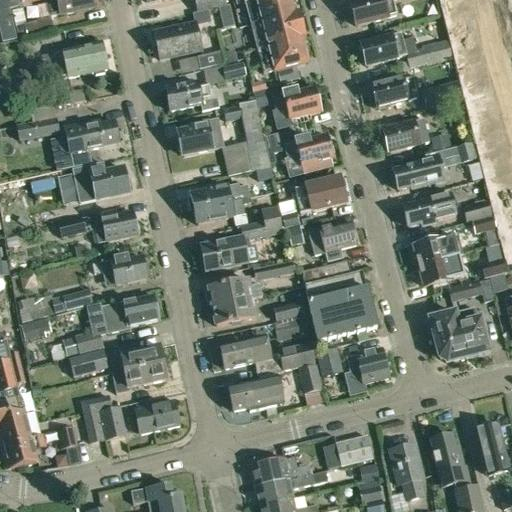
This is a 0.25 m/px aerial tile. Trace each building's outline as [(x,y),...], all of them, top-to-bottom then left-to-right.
[(60,17),(92,10),(89,0),(45,0),(49,19),(60,17)] [(222,0),(194,0),(197,13),(225,7),(222,0)] [(295,15),(294,14),(290,0),(252,0),(244,2),(250,27),(295,15)] [(387,20),(397,18),(392,0),(369,0),(350,5),(356,28),(387,21),(387,20)] [(451,0),(455,16),(487,9),(484,0),(451,0)] [(223,30),(233,28),(233,27),(228,6),(227,7),(218,9),(223,30)] [(487,9),(455,16),(460,36),(472,33),(478,55),(511,46),(511,34),(508,21),(491,26),(487,9)] [(250,27),(256,51),(301,40),(301,41),(303,40),(296,14),(294,14),(295,15),(250,27)] [(53,30),(49,19),(14,29),(17,41),(53,30)] [(195,25),(153,35),(159,62),(201,53),(195,25)] [(412,40),(402,42),(400,35),(391,37),(360,45),(366,69),(397,61),(397,60),(416,56),(412,40)] [(301,40),(256,51),(263,76),(307,64),(301,41),(301,40)] [(103,73),(107,72),(101,44),(98,45),(97,42),(88,44),(89,47),(62,53),(62,54),(54,56),(58,74),(66,73),(68,81),(95,75),(95,78),(104,76),(103,73)] [(426,67),(452,60),(447,43),(422,49),(426,67)] [(483,76),(470,79),(475,99),(507,91),(503,74),(511,71),(511,46),(478,55),(483,76)] [(196,59),(199,72),(223,66),(221,54),(196,59)] [(225,82),(245,77),(242,66),(223,70),(225,82)] [(407,103),(417,101),(411,78),(401,80),(370,87),(377,111),(407,104),(407,103)] [(165,90),(170,114),(201,108),(202,114),(220,110),(217,99),(211,100),(208,86),(197,88),(196,83),(165,90)] [(253,94),(264,91),(262,84),(251,87),(253,94)] [(458,85),(422,94),(426,111),(462,101),(458,85)] [(271,100),(272,105),(274,113),(286,111),(289,122),(319,115),(313,90),(296,94),(295,91),(282,95),(282,97),(271,100)] [(507,91),(475,99),(480,118),(492,115),(498,137),(511,133),(511,107),(511,108),(507,91)] [(256,117),(257,117),(254,103),(238,107),(238,109),(223,112),(225,124),(241,121),(246,145),(222,150),(227,179),(269,170),(263,144),(262,144),(256,117)] [(55,121),(33,125),(35,140),(58,136),(55,121)] [(99,122),(81,126),(64,129),(72,171),(91,167),(88,153),(118,146),(113,124),(100,126),(99,122)] [(419,147),(428,145),(423,122),(412,124),(382,132),(388,156),(419,148),(419,147)] [(182,158),(223,150),(217,123),(206,125),(206,124),(190,127),(191,130),(177,133),(182,158)] [(503,159),(490,162),(495,181),(511,177),(511,133),(498,137),(503,159)] [(268,157),(274,156),(281,154),(277,137),(264,140),(268,157)] [(283,148),(285,155),(286,161),(298,159),(301,170),(331,162),(325,137),(308,141),(307,139),(294,142),(294,145),(283,148)] [(433,142),(436,155),(454,150),(451,138),(433,142)] [(426,186),(436,183),(431,162),(421,165),(420,165),(393,172),(398,193),(411,190),(411,192),(427,188),(426,186)] [(95,202),(127,195),(122,171),(103,174),(102,171),(89,174),(89,176),(80,178),(85,204),(95,202)] [(270,183),(267,171),(253,175),(255,187),(270,183)] [(511,177),(495,181),(500,201),(511,197),(511,177)] [(311,214),(345,206),(338,179),(304,188),(304,189),(292,192),(299,216),(311,214)] [(193,211),(241,201),(237,186),(226,189),(226,188),(190,196),(193,211)] [(436,223),(455,219),(450,197),(402,209),(407,230),(421,227),(421,229),(436,225),(436,223)] [(241,201),(193,211),(196,227),(233,219),(233,218),(244,216),(241,201)] [(493,220),(488,203),(477,205),(477,209),(464,212),(467,226),(493,220)] [(263,224),(278,220),(276,209),(260,213),(263,224)] [(105,245),(136,239),(131,215),(114,218),(113,216),(100,219),(105,245)] [(299,228),(296,216),(282,219),(285,231),(299,228)] [(84,220),(67,224),(56,226),(59,239),(87,232),(84,220)] [(239,241),(199,249),(204,273),(247,265),(244,244),(252,242),(273,237),(282,235),(278,220),(263,224),(237,230),(239,241)] [(485,235),(496,233),(492,220),(472,225),(475,238),(485,235)] [(324,256),(355,248),(350,225),(318,233),(318,234),(309,236),(314,257),(324,255),(324,256)] [(302,246),(299,230),(285,232),(289,248),(302,246)] [(417,269),(457,259),(453,243),(443,245),(442,241),(412,249),(417,269)] [(484,251),(489,267),(477,270),(480,282),(506,275),(499,246),(484,251)] [(115,288),(146,282),(141,259),(127,262),(126,258),(110,262),(110,264),(91,267),(93,277),(102,275),(103,278),(112,276),(115,288)] [(461,275),(457,259),(417,269),(422,289),(452,282),(451,277),(461,275)] [(252,272),(255,284),(295,275),(293,264),(252,272)] [(317,344),(375,330),(366,291),(361,273),(350,276),(346,264),(301,275),(308,305),(307,305),(317,344)] [(212,309),(251,301),(261,299),(258,286),(248,288),(247,281),(208,290),(212,309)] [(451,304),(482,296),(485,306),(495,303),(490,282),(480,285),(448,293),(451,304)] [(62,300),(65,313),(91,306),(87,293),(62,300)] [(127,330),(157,324),(152,298),(100,310),(103,323),(124,318),(127,330)] [(55,315),(65,313),(62,300),(51,302),(55,315)] [(251,301),(212,309),(215,328),(255,320),(251,301)] [(28,323),(24,304),(15,306),(20,325),(28,323)] [(295,319),(291,306),(272,312),(275,324),(295,319)] [(474,311),(454,316),(465,360),(488,355),(479,321),(476,322),(474,311)] [(465,360),(454,316),(454,315),(428,321),(438,361),(445,365),(465,360)] [(305,321),(286,325),(289,340),(308,336),(305,321)] [(38,324),(20,328),(24,344),(42,339),(38,324)] [(97,333),(74,339),(61,343),(65,359),(102,350),(97,333)] [(254,364),(266,362),(262,339),(249,341),(219,348),(224,372),(254,365),(254,364)] [(313,368),(309,346),(277,353),(281,375),(313,368)] [(123,374),(162,366),(159,349),(119,358),(123,374)] [(322,380),(341,375),(335,351),(316,356),(322,380)] [(362,388),(388,381),(381,352),(345,361),(350,377),(359,374),(362,388)] [(72,380),(107,371),(103,353),(68,363),(72,380)] [(24,384),(17,354),(9,356),(16,386),(24,384)] [(162,366),(123,374),(111,377),(115,398),(128,395),(128,391),(166,383),(162,366)] [(322,392),(315,369),(297,373),(303,397),(322,392)] [(278,379),(259,383),(228,390),(233,414),(248,411),(249,415),(265,411),(284,407),(278,379)] [(0,430),(19,398),(4,402),(4,401),(0,402),(0,430)] [(19,398),(0,430),(0,442),(1,447),(31,440),(24,413),(23,413),(19,398)] [(89,447),(103,444),(96,415),(110,411),(107,400),(80,405),(89,447)] [(148,436),(179,429),(173,403),(134,412),(139,438),(148,436)] [(105,443),(125,438),(119,411),(99,416),(105,443)] [(486,474),(506,470),(503,458),(504,458),(496,427),(475,432),(483,463),(486,474)] [(58,434),(62,453),(78,449),(73,430),(58,434)] [(36,438),(31,440),(1,447),(8,473),(37,465),(34,453),(39,451),(36,438)] [(440,486),(465,479),(461,467),(463,467),(459,451),(455,451),(452,439),(429,444),(440,486)] [(341,469),(360,465),(371,462),(366,440),(335,447),(341,469)] [(406,504),(422,500),(418,483),(421,483),(416,465),(417,464),(414,448),(388,454),(397,489),(402,488),(406,504)] [(294,461),(284,463),(250,470),(255,490),(310,478),(308,469),(296,471),(294,461)] [(375,467),(372,467),(371,462),(360,465),(361,469),(358,470),(362,486),(378,483),(375,467)] [(255,490),(259,509),(293,502),(290,491),(311,486),(309,479),(310,478),(255,490)] [(170,487),(144,492),(130,495),(132,507),(147,505),(147,511),(183,511),(180,498),(172,499),(170,487)] [(362,493),(364,506),(380,503),(381,503),(378,489),(362,493)] [(481,511),(477,489),(450,494),(453,511),(481,511)] [(511,511),(511,492),(499,496),(502,511),(511,511)] [(259,509),(259,511),(307,511),(302,511),(294,511),(293,502),(259,509)] [(382,511),(380,503),(364,506),(365,511),(382,511)]
